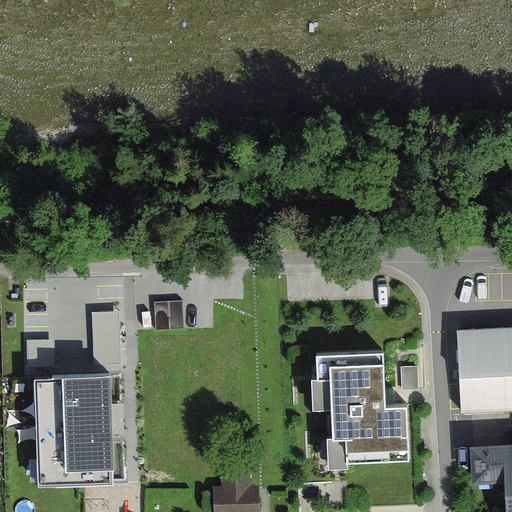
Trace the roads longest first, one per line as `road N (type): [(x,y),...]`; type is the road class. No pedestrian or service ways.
road 1 (residential): [(438,253),(0,266)]
road 2 (residential): [(449,511),(438,253)]
